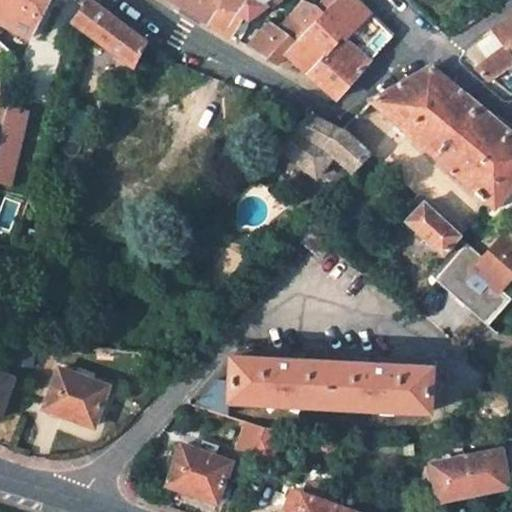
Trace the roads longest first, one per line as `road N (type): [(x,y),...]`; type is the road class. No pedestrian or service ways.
road 1 (residential): [(74,498),(235,324),(280,314),(437,332),(464,357),(467,379)]
road 2 (residential): [(415,35),(340,112),(136,0)]
